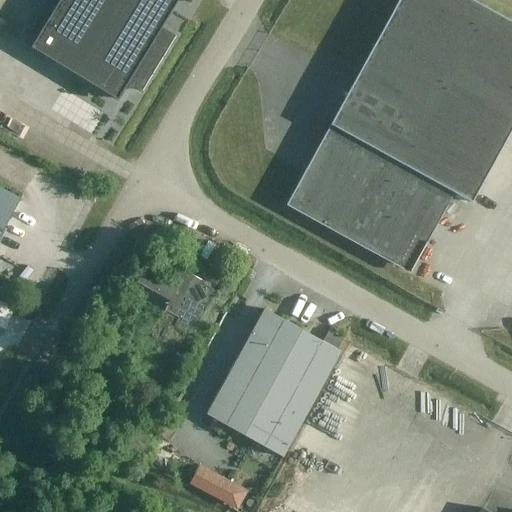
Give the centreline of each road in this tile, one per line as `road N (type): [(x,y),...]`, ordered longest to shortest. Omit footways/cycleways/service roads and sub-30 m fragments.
road 1 (unclassified): [(511,385),(143,181)]
road 2 (unclassified): [(143,181),(252,0)]
road 3 (unclassified): [(38,347),(143,181)]
